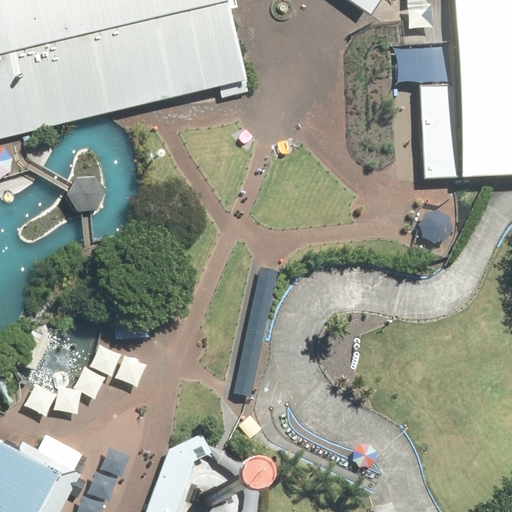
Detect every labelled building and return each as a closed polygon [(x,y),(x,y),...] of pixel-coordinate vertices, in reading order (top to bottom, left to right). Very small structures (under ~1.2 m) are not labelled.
[(0,0),(0,140),(21,136),(173,98),(219,87),(221,97),(247,92),(238,56),(231,18),(229,8),(236,7),(234,0),(0,0)] [(511,0),(455,0),(457,40),(458,87),(420,88),(423,185),(457,183),(488,182),(511,181),(511,0)] [(94,177),(74,177),(63,195),(73,212),(93,212),(103,193),(94,177)] [(278,267),(260,263),(234,381),(231,392),(249,396),(261,342),(278,267)] [(148,305),(112,306),(113,340),(148,340),(148,305)] [(201,435),(169,448),(148,511),(174,511),(192,462),(210,454),(206,446),(201,435)] [(0,511),(60,511),(81,475),(19,442),(16,450),(0,442),(0,511)] [(206,446),(210,454),(244,488),(246,496),(243,510),(242,511),(257,511),(261,492),(255,478),(225,449),(217,447),(206,446)] [(222,509),(224,505),(224,501),(224,497),(222,494),(219,491),(216,489),(212,489),(208,489),(204,491),(202,494),(200,498),(200,502),(201,506),(203,509),(207,511),(216,511),(218,511),(222,509)]
